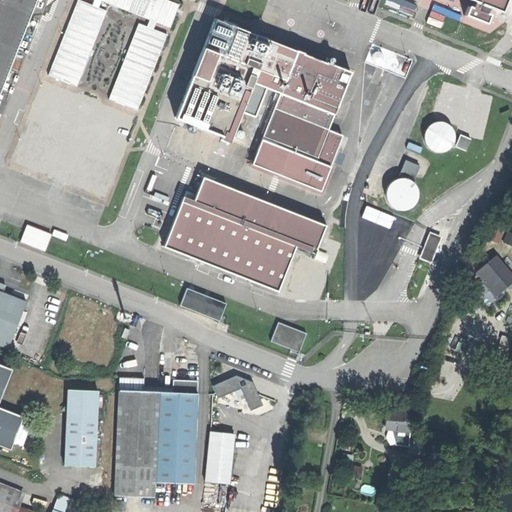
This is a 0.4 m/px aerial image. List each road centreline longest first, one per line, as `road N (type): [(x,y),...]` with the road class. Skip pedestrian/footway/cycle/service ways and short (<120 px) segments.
road 1 (unclassified): [(0,248),(225,343),(338,379)]
road 2 (unknown): [(159,134),(308,197),(330,195)]
road 3 (residential): [(319,511),(338,379)]
